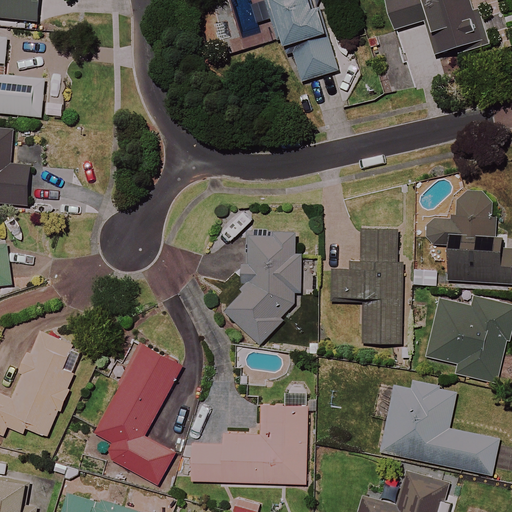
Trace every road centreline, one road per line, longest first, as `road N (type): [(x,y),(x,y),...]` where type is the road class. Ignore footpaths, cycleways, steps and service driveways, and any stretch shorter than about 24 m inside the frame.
road 1 (residential): [(511,112),(265,167),(222,163),(188,144)]
road 2 (residential): [(142,0),(159,104),(188,144)]
